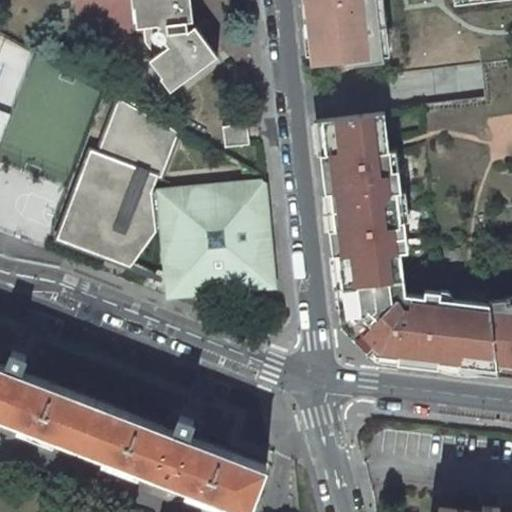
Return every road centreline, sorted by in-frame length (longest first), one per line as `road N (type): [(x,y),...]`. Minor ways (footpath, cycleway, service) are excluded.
road 1 (residential): [(320,376),(277,0)]
road 2 (residential): [(320,376),(70,279),(0,263)]
road 3 (residential): [(511,401),(320,376)]
road 4 (unknown): [(511,477),(360,472)]
road 5 (residential): [(320,376),(348,511)]
